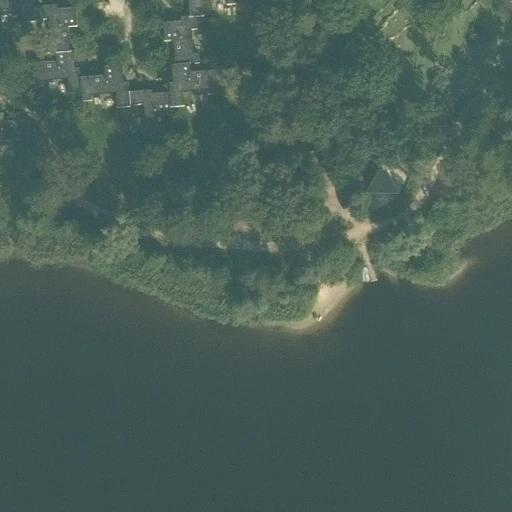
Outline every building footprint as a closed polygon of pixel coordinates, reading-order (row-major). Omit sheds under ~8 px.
[(36,24),(36,23),(35,9),(34,0),(0,0),(0,12),(21,11),(23,25),(36,24)] [(188,0),(190,19),(203,17),(202,4),(226,2),(226,7),(236,7),(235,0),(188,0)] [(47,56),(56,55),(71,54),(71,53),(69,29),(78,28),(76,10),(58,11),(58,7),(35,9),(36,23),(49,21),(51,45),(46,46),(47,56)] [(205,17),(203,17),(190,19),(180,19),(181,23),(163,25),(164,44),(173,43),(175,66),(190,65),(190,66),(199,65),(199,55),(194,56),(192,32),(206,31),(205,17)] [(69,95),(81,94),(82,94),(81,79),(80,70),(76,70),(75,52),(71,53),(71,54),(56,55),(57,63),(32,65),(34,89),(44,88),(44,83),(68,81),(69,95)] [(169,85),(170,94),(171,109),(172,109),(184,108),(183,94),(207,92),(207,97),(217,96),(215,72),(191,74),(190,66),(190,65),(175,66),(171,67),(173,85),(169,85)] [(105,77),(81,79),(82,94),(81,94),(82,103),(92,103),(92,98),(116,96),(117,110),(130,109),(130,107),(129,94),(128,84),(124,85),(123,67),(104,68),(105,77)] [(172,113),(172,109),(171,109),(170,94),(153,96),(152,92),(129,94),(130,107),(143,106),(145,130),(140,130),(141,140),(165,138),(163,114),(172,113)] [(0,115),(0,143),(19,142),(20,147),(30,146),(27,122),(3,124),(2,116),(0,115)] [(321,172),(320,169),(317,153),(302,155),(306,178),(321,175),(321,172)]
